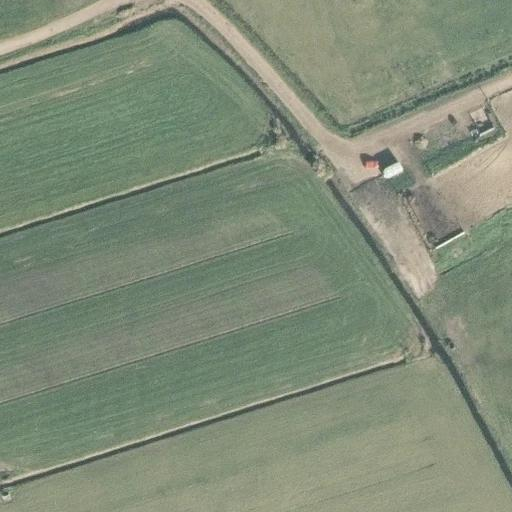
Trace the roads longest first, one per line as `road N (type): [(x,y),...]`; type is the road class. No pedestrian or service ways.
road 1 (track): [(194,0),(320,133),(352,152),(511,84)]
road 2 (track): [(0,49),(118,0)]
